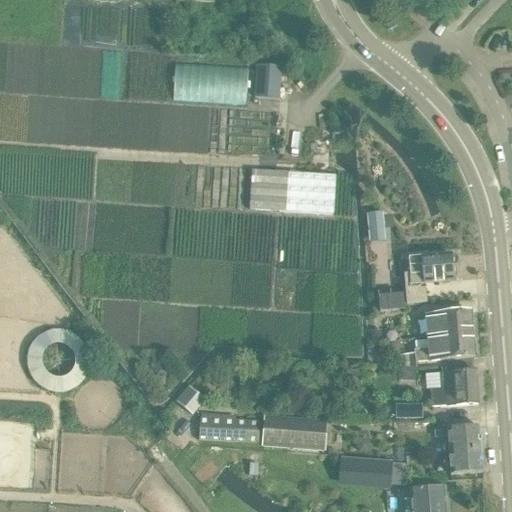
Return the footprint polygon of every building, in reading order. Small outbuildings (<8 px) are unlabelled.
[(255,100),(278,101),(281,70),(258,69),(255,100)] [(335,178),(252,172),(249,211),(332,216),(335,178)] [(382,214),(366,215),(368,231),(383,230),(382,214)] [(403,276),(405,306),(427,304),(425,284),(457,282),(455,268),(452,268),(451,256),(407,260),(408,275),(403,276)] [(402,295),(378,298),(380,313),(404,310),(402,295)] [(424,317),(417,318),(418,328),(425,327),(426,340),(472,335),(470,313),(424,317)] [(380,332),(371,333),(372,344),(381,343),(380,332)] [(414,355),(399,357),(400,368),(416,369),(416,364),(428,363),(475,358),(472,335),(426,340),(426,341),(427,350),(415,351),(414,352),(414,355)] [(429,391),(430,408),(477,405),(474,372),(424,375),(425,391),(429,391)] [(202,401),(188,388),(178,400),(192,413),(202,401)] [(422,407),(395,407),(395,416),(395,421),(422,420),(422,417),(422,407)] [(261,448),(325,453),(327,422),(263,417),(261,448)] [(198,442),(258,445),(260,424),(199,420),(198,442)] [(479,428),(434,432),(435,439),(446,438),(447,451),(481,449),(479,429),(479,428)] [(447,451),(450,477),(483,474),(481,449),(447,451)] [(341,462),(340,483),(390,487),(390,485),(405,486),(404,466),(341,462)] [(248,467),(248,478),(258,478),(259,468),(248,467)] [(443,475),(431,475),(431,483),(443,482),(443,475)] [(409,492),(410,511),(445,511),(443,489),(409,492)]
